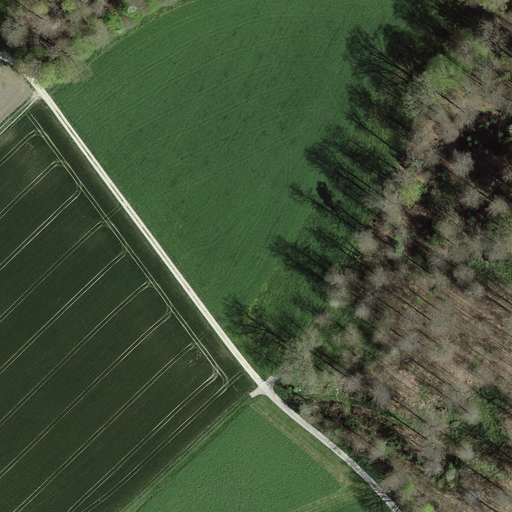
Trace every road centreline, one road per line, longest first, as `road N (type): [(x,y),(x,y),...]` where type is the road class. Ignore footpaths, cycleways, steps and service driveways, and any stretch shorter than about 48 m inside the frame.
road 1 (track): [(18,66),(261,388)]
road 2 (track): [(261,388),(332,444),(397,511)]
road 3 (track): [(261,388),(130,511)]
